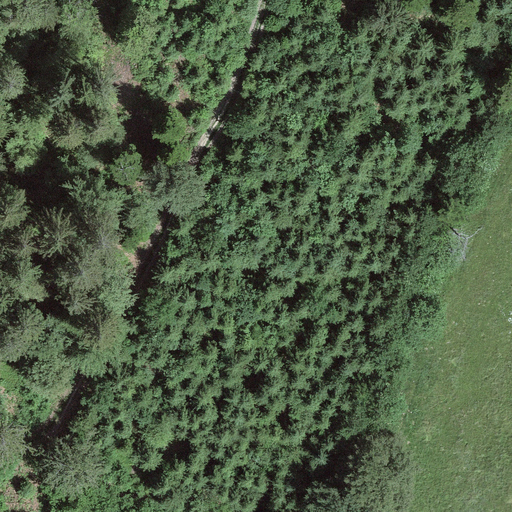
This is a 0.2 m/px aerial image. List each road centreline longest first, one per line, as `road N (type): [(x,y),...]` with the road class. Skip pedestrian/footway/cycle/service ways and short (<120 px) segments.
road 1 (track): [(97,357),(233,97),(267,0)]
road 2 (track): [(55,463),(170,511)]
